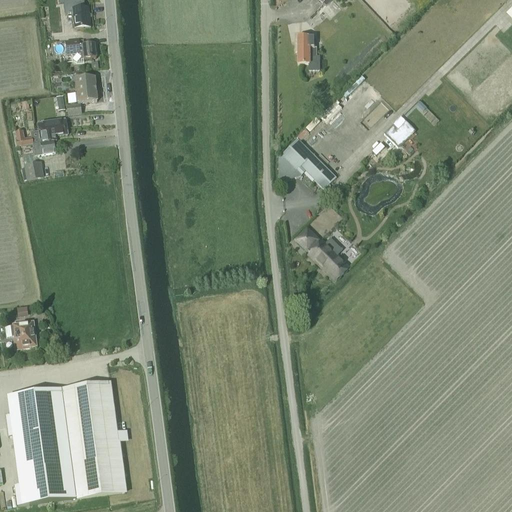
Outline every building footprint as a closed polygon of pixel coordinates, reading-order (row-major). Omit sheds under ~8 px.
[(72,31),(74,31),(90,29),(88,10),(72,12),(73,15),(70,15),(68,18),(68,22),(71,23),(72,31)] [(319,72),(319,65),(319,58),(316,58),(316,49),(314,49),(314,38),(297,38),(297,66),(309,66),(309,72),(319,72)] [(96,60),(95,46),(80,48),(79,42),(65,44),(67,56),(72,56),(72,61),(77,64),(84,63),(84,61),(96,60)] [(76,81),(78,105),(97,103),(94,79),(76,81)] [(81,115),(80,106),(67,108),(68,117),(81,115)] [(54,121),(37,124),(37,126),(38,133),(39,133),(47,131),(55,130),(54,129),(66,127),(65,119),(54,121)] [(393,127),(384,136),(398,150),(415,133),(405,123),(397,132),(393,127)] [(23,132),(15,134),(17,149),(33,146),(54,142),(56,142),(56,138),(68,136),(66,127),(54,129),(55,130),(47,131),(39,133),(31,134),(32,139),(24,140),(23,132)] [(298,141),(278,160),(278,185),(281,184),(301,178),(305,173),(324,192),(336,179),(298,141)] [(54,142),(33,146),(35,158),(56,155),(54,143),(54,142)] [(36,166),(25,168),(25,170),(27,181),(27,182),(43,179),(40,165),(36,166)] [(306,232),(297,241),(310,255),(309,256),(335,282),(349,269),(337,257),(342,252),(330,240),(325,245),(323,243),(320,246),(306,232)] [(27,309),(17,310),(18,319),(28,318),(27,309)] [(13,328),(5,329),(6,340),(14,339),(14,340),(16,351),(29,349),(29,348),(36,347),(33,324),(13,327),(13,328)] [(62,390),(77,501),(126,494),(110,384),(62,390)] [(29,507),(77,501),(65,410),(25,416),(17,417),(29,507)]
